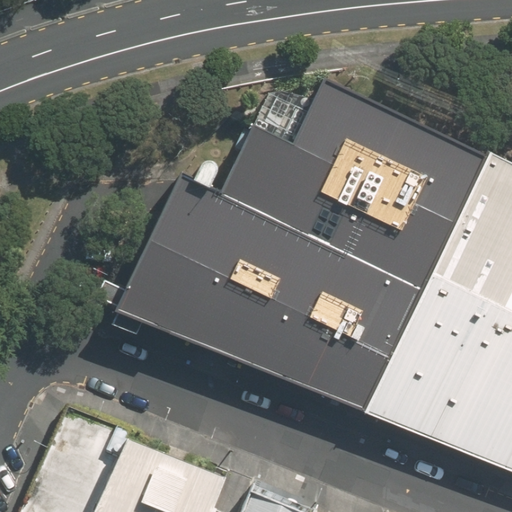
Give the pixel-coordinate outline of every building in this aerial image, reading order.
[(169,192),(114,308),(171,329),(366,404),(485,148),(325,70),(297,136),(253,115),(222,186),(182,166),(169,192)] [(511,161),(485,148),(366,404),(511,464),(511,161)] [(114,422),(66,403),(21,511),(89,511),(115,448),(106,444),(114,422)] [(212,511),(227,476),(126,437),(96,511),(212,511)] [(239,511),(307,511),(249,489),(239,511)]
